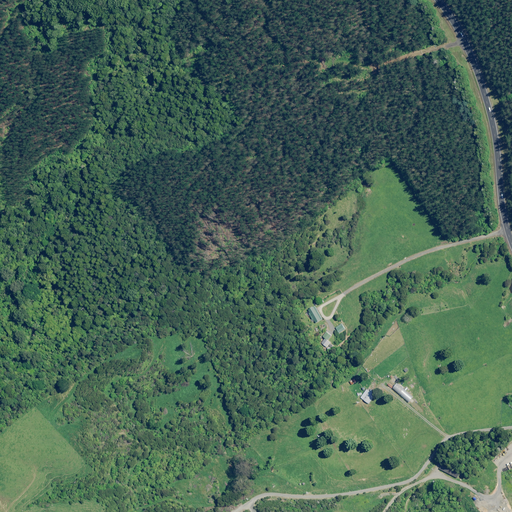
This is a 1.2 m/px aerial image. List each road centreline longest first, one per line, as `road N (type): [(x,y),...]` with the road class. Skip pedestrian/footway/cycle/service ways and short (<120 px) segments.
road 1 (track): [(511,424),(452,434),(410,481),(262,492),(249,504),(252,511)]
road 2 (primary): [(511,245),(482,86),(437,0)]
